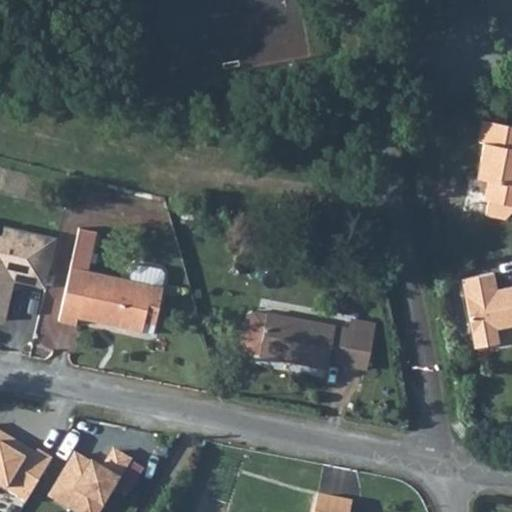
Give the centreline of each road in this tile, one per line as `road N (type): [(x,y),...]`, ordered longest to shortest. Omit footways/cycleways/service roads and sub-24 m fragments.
road 1 (residential): [(436,461),(0,378)]
road 2 (residential): [(356,0),(390,176)]
